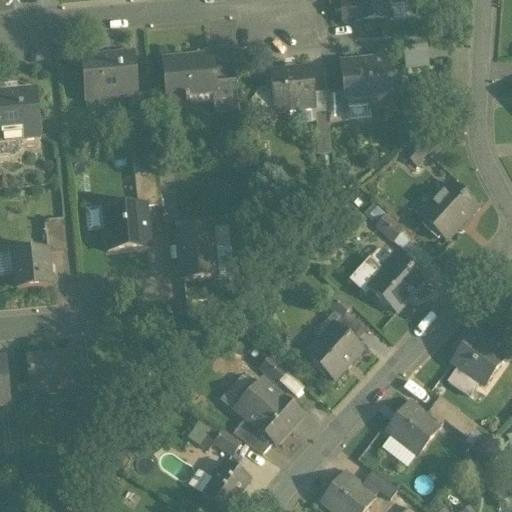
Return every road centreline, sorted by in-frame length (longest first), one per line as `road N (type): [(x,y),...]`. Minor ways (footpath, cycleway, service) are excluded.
road 1 (residential): [(277,511),(312,454),(511,249)]
road 2 (residential): [(0,43),(22,23),(254,0)]
road 3 (residential): [(511,208),(481,148),(472,109),(480,0)]
road 4 (residential): [(0,329),(77,321),(124,306)]
